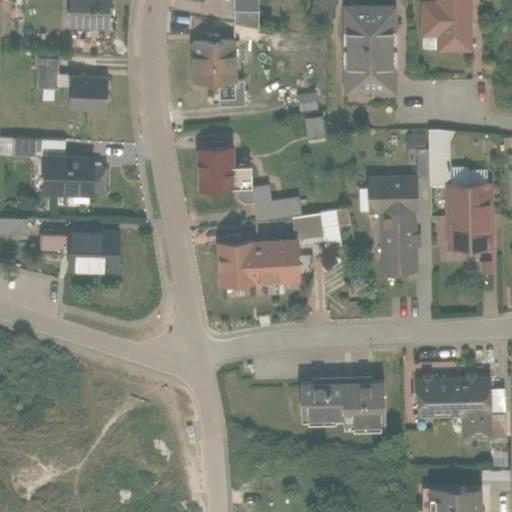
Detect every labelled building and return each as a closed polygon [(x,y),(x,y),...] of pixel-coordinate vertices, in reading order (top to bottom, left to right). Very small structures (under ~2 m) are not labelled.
[(110,0),(68,0),(68,26),(110,27),(110,0)] [(235,0),(236,21),(260,22),(260,0),(235,0)] [(336,13),(337,0),(315,0),(314,11),(336,13)] [(436,0),(437,2),(421,2),(422,51),(473,50),(471,0),(436,0)] [(397,5),(339,4),(338,93),(397,94),(397,5)] [(238,39),(193,40),(194,83),(219,82),(220,108),(245,108),(244,79),(239,80),(238,39)] [(59,89),(59,59),(38,59),(38,89),(59,89)] [(108,74),(70,74),(70,109),(108,109),(108,74)] [(301,93),(303,109),(320,107),(318,91),(301,93)] [(311,137),(328,135),(326,114),(308,116),(311,137)] [(236,146),(199,146),(199,189),(236,188),(236,146)] [(95,160),(45,159),(45,193),(106,194),(106,165),(95,165),(95,160)] [(422,179),(369,180),(370,215),(381,215),(382,276),(423,276),(422,179)] [(450,185),(451,216),(497,214),(496,183),(450,185)] [(451,216),(453,247),(498,245),(497,214),(451,216)] [(27,216),(0,216),(0,234),(27,234),(27,216)] [(119,269),(119,229),(68,229),(68,268),(119,269)] [(65,247),(65,230),(45,231),(46,248),(65,247)] [(299,238),(218,242),(221,284),(301,280),(299,238)] [(414,371),(415,417),(463,416),(463,442),(493,441),(493,436),(503,436),(502,387),(489,387),(489,370),(414,371)] [(300,382),(301,420),(340,419),(340,411),(351,411),(351,422),(386,421),(385,381),(300,382)] [(430,511),(469,511),(469,508),(482,508),(482,486),(430,487),(430,511)]
